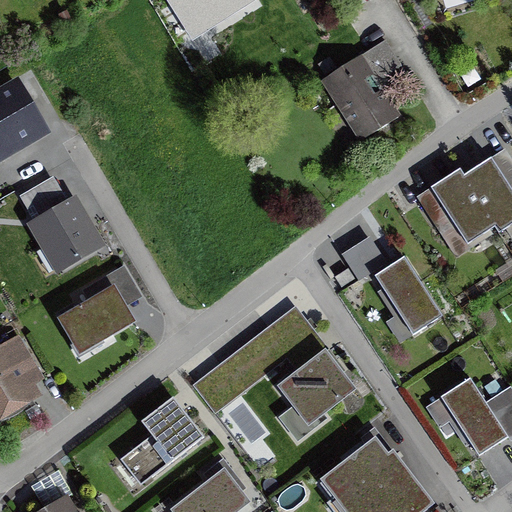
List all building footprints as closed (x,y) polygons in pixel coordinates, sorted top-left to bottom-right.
[(388,37),(322,77),(359,138),(399,113),(378,78),(403,63),(388,37)] [(14,86),(0,94),(0,162),(44,135),(14,86)] [(511,161),(505,150),(463,177),(496,229),(500,235),(506,231),(511,240),(511,161)] [(459,170),(416,197),(456,259),(493,235),(491,232),(496,229),(463,177),(459,170)] [(32,222),(26,226),(40,251),(36,253),(48,274),(53,272),(56,277),(107,248),(77,197),(68,202),(54,177),(18,198),(32,222)] [(370,237),(341,256),(359,283),(387,264),(370,237)] [(404,258),(374,278),(381,290),(376,293),(393,319),(386,323),(400,345),(412,337),(413,339),(443,318),(404,258)] [(73,303),(54,314),(79,358),(137,325),(127,307),(142,299),(123,264),(69,294),(73,303)] [(348,269),(335,278),(342,289),(355,280),(348,269)] [(306,321),(295,306),(192,387),(215,416),(287,360),(318,336),(314,330),(318,327),(310,318),(306,321)] [(20,335),(0,346),(0,423),(42,397),(36,385),(45,379),(20,335)] [(334,357),(318,336),(287,360),(297,372),(276,389),(291,408),(277,419),(297,444),(330,418),(328,416),(358,392),(344,375),(347,373),(334,357)] [(471,380),(426,408),(446,439),(455,433),(466,450),(471,447),(479,459),(487,454),(509,440),(511,443),(511,442),(511,388),(511,387),(486,404),(471,380)] [(149,417),(140,424),(150,438),(120,461),(121,463),(118,465),(136,489),(139,486),(140,487),(204,439),(174,399),(149,417)] [(366,446),(319,482),(334,500),(326,506),(331,511),(428,511),(435,507),(375,429),(361,440),(366,446)] [(209,482),(171,511),(243,511),(252,505),(242,493),(247,490),(237,478),(223,459),(203,474),(209,482)] [(44,510),(41,511),(77,511),(69,498),(73,495),(59,471),(31,487),(44,510)]
